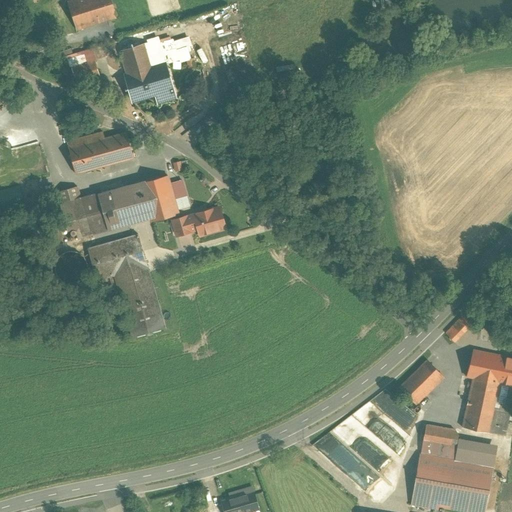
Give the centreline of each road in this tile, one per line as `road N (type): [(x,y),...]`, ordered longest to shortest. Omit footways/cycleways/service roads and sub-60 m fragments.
road 1 (unclassified): [(418,336),(163,135),(0,62)]
road 2 (tertiary): [(418,336),(297,425),(202,462),(0,509)]
road 3 (unknown): [(252,205),(154,235),(144,205),(95,224)]
road 4 (track): [(163,135),(215,100),(313,72)]
road 5 (tertiary): [(511,238),(418,336)]
